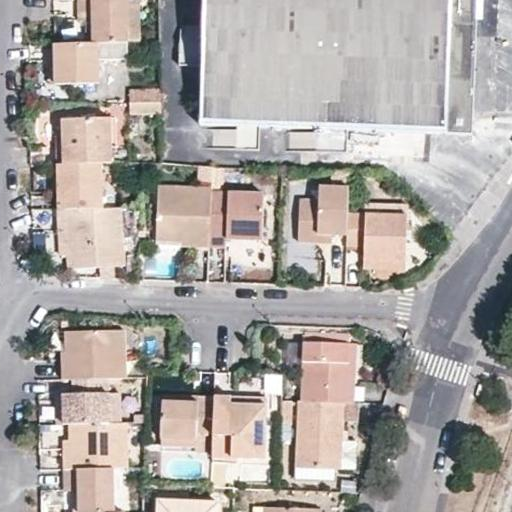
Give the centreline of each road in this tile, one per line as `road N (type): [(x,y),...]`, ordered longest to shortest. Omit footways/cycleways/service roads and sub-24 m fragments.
road 1 (residential): [(9,296),(369,305),(456,318)]
road 2 (residential): [(9,296),(0,0)]
road 3 (residential): [(12,505),(9,296)]
road 4 (residential): [(408,511),(456,318)]
